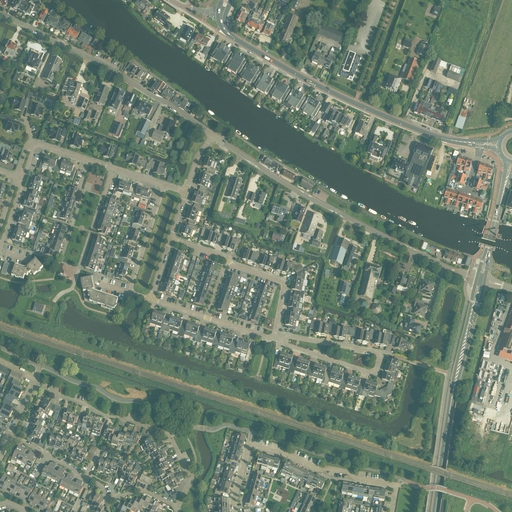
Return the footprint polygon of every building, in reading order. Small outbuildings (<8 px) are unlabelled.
[(13,0),(11,4),(14,6),(13,9),(18,11),(23,0),(13,0)] [(23,0),(18,11),(24,14),(28,5),(25,4),(26,0),(23,0)] [(139,0),(135,5),(140,9),(141,8),(144,10),(143,12),(143,13),(145,15),(147,15),(148,13),(152,8),(143,1),(142,2),(139,0)] [(296,10),(300,0),(294,0),(292,8),(296,10)] [(35,6),(33,12),(37,14),(39,10),(41,4),(37,2),(35,6)] [(28,5),(24,14),(29,16),(32,11),(33,12),(35,6),(33,5),(33,4),(32,4),(28,3),(28,5)] [(438,17),(441,10),(435,7),(434,10),(433,10),(431,15),(438,17)] [(244,24),(249,14),(246,12),(246,11),(246,10),(242,8),(241,10),(236,21),(236,22),(239,23),(240,23),(240,22),(244,24)] [(36,15),(35,18),(38,20),(42,23),(42,22),(44,23),(49,14),(47,13),(43,10),(42,12),(39,17),(36,15)] [(49,26),(50,26),(57,14),(57,12),(55,11),(54,12),(52,18),(49,17),(46,24),(46,25),(48,26),(49,26)] [(168,30),(172,25),(167,21),(169,18),(160,11),(154,18),(164,25),(163,26),(168,30)] [(57,12),(57,14),(50,26),(52,27),(52,28),(54,29),(55,29),(59,22),(56,20),(59,15),(59,13),(57,12)] [(250,28),(257,14),(254,13),(252,18),(250,17),(245,25),(250,28)] [(255,30),(259,21),(257,20),(260,16),(257,14),(250,28),(255,30)] [(279,35),(277,39),(281,41),(282,42),(284,43),(285,42),(288,43),(290,39),(291,39),(293,36),(292,34),(298,18),(289,15),(285,25),(281,24),(281,25),(280,27),(283,28),(280,35),(279,35)] [(260,33),(265,24),(262,23),(265,18),(262,17),(259,21),(255,30),(260,33)] [(64,21),(65,18),(64,18),(63,20),(63,21),(62,23),(59,22),(56,29),(56,30),(58,31),(59,31),(60,32),(65,22),(64,21)] [(67,19),(65,18),(64,21),(65,22),(60,32),(62,32),(62,33),(64,34),(65,34),(69,27),(66,25),(67,23),(68,20),(67,19)] [(269,37),(272,31),(271,31),(274,25),(267,22),(261,34),(265,36),(265,35),(269,37)] [(66,34),(71,37),(76,26),(75,25),(72,29),(69,28),(66,34)] [(76,39),(81,30),(79,29),(79,28),(76,26),(71,37),(76,39)] [(186,26),(180,38),(187,42),(194,31),(186,26)] [(341,44),(345,35),(321,26),(318,35),(341,44)] [(81,33),(77,40),(82,43),(87,35),(83,33),(84,31),(82,29),(80,32),(81,33)] [(87,35),(82,43),(87,45),(89,43),(90,44),(94,46),(96,43),(101,46),(102,44),(103,44),(104,42),(98,39),(97,40),(93,37),(90,35),(89,37),(87,35)] [(201,44),(204,38),(199,35),(195,41),(192,40),(188,47),(191,49),(194,44),(195,44),(196,44),(197,43),(197,42),(201,44)] [(206,47),(210,41),(204,38),(201,44),(206,47)] [(410,49),(413,41),(406,38),(403,47),(410,49)] [(9,52),(14,53),(16,49),(17,49),(17,47),(17,46),(13,44),(12,42),(10,41),(8,42),(7,46),(6,46),(5,48),(6,49),(5,52),(4,55),(7,56),(9,52)] [(216,44),(213,50),(215,51),(211,58),(217,61),(225,47),(221,45),(220,46),(216,44)] [(420,46),(417,55),(424,57),(427,48),(421,46),(420,46)] [(225,47),(217,61),(222,64),(223,63),(225,64),(232,53),(229,51),(230,50),(225,47)] [(361,56),(360,56),(346,51),(337,76),(349,80),(350,77),(353,78),(354,76),(358,64),(361,56)] [(312,62),(318,64),(321,58),(322,55),(316,52),(315,55),(312,62)] [(31,54),(26,66),(36,70),(40,61),(36,60),(38,57),(31,54)] [(233,55),(226,67),(228,68),(227,69),(231,71),(239,58),(236,55),(235,57),(233,55)] [(51,83),(61,61),(52,57),(42,79),(51,83)] [(328,57),(326,60),(323,67),(329,70),(332,64),(334,65),(335,64),(336,60),(328,57)] [(239,58),(231,71),(236,74),(237,73),(239,74),(246,63),(243,62),(244,60),(239,58)] [(323,67),(326,60),(321,58),(318,64),(323,67)] [(411,83),(419,62),(410,59),(404,73),(402,72),(399,80),(391,76),(386,89),(396,93),(401,81),(402,81),(402,79),(411,83)] [(444,69),(446,64),(441,62),(441,61),(435,59),(430,71),(436,74),(439,67),(444,69)] [(134,77),(134,76),(138,71),(134,69),(135,67),(130,64),(127,69),(130,71),(128,73),(134,77)] [(247,65),(240,76),(243,78),(242,79),(246,82),(254,68),(250,65),(249,67),(247,65)] [(448,72),(446,78),(457,82),(460,83),(463,75),(465,70),(464,69),(461,68),(454,66),(451,65),(449,72),(448,72)] [(254,68),(246,82),(250,84),(251,83),(254,84),(260,73),(258,72),(259,70),(254,68)] [(138,71),(134,76),(140,80),(142,77),(145,80),(149,75),(143,71),(142,72),(138,70),(138,71)] [(261,75),(254,86),(257,88),(256,89),(260,92),(268,78),(264,75),(264,77),(261,75)] [(268,78),(260,92),(265,94),(266,93),(268,94),(274,83),(272,82),(273,80),(268,78)] [(427,79),(424,87),(429,89),(433,81),(427,79)] [(154,91),(155,90),(159,83),(155,80),(149,88),(154,91)] [(77,100),(82,85),(71,81),(69,89),(64,87),(62,91),(65,92),(65,91),(67,92),(66,96),(72,99),(70,102),(75,104),(77,100)] [(159,83),(155,90),(161,94),(164,88),(165,89),(167,87),(166,86),(160,81),(159,83)] [(430,88),(430,89),(435,91),(438,83),(433,81),(432,84),(430,88)] [(277,83),(270,94),(272,96),(272,97),(275,99),(284,85),(280,83),(279,84),(277,83)] [(96,89),(95,91),(99,93),(96,99),(95,99),(94,101),(96,101),(95,103),(104,106),(110,89),(102,85),(100,90),(96,89)] [(284,85),(275,99),(280,102),(281,101),(283,102),(290,91),(288,90),(289,88),(284,85)] [(166,99),(172,90),(169,88),(167,91),(166,90),(161,96),(166,99)] [(121,102),(123,98),(122,98),(124,93),(119,91),(120,90),(117,89),(109,107),(117,111),(120,102),(121,102)] [(170,102),(174,96),(172,94),(174,91),(172,90),(166,99),(170,102)] [(292,91),(286,102),(288,103),(288,105),(291,107),(299,93),(296,91),(295,92),(292,91)] [(299,93),(291,107),(296,110),(297,108),(300,110),(306,99),(304,97),(304,96),(299,93)] [(133,96),(130,95),(128,100),(127,99),(124,106),(128,107),(129,104),(133,106),(137,97),(136,97),(136,96),(134,95),(133,96)] [(180,100),(175,97),(171,102),(179,107),(184,100),(181,98),(180,100)] [(27,108),(30,100),(26,99),(25,102),(18,99),(17,101),(14,99),(12,106),(15,107),(14,110),(22,112),(24,107),(27,108)] [(82,99),(79,108),(85,110),(88,101),(82,99)] [(308,99),(301,110),(304,111),(303,113),(307,115),(315,101),(311,99),(310,100),(308,99)] [(472,111),(475,102),(469,100),(465,99),(464,103),(462,108),(472,111)] [(184,110),(189,103),(184,100),(179,107),(184,110)] [(315,101),(307,115),(312,118),(312,117),(315,118),(322,107),(319,105),(320,104),(315,101)] [(42,115),(44,109),(41,108),(41,107),(34,104),(34,103),(31,102),(29,108),(32,109),(30,115),(38,117),(39,114),(42,115)] [(144,104),(140,102),(140,103),(136,110),(140,112),(140,113),(140,114),(140,115),(141,116),(143,116),(144,115),(144,114),(148,116),(149,115),(148,115),(152,109),(152,108),(147,106),(144,104)] [(422,107),(424,103),(421,102),(420,106),(417,105),(414,113),(419,115),(422,107)] [(424,103),(422,107),(419,115),(425,117),(430,105),(427,104),(424,103)] [(328,104),(322,113),(325,115),(323,119),(325,120),(332,107),(328,104)] [(430,119),(433,112),(430,111),(432,106),(430,105),(425,117),(430,119)] [(436,121),(441,109),(438,108),(436,113),(433,112),(430,119),(436,121)] [(442,123),(444,116),(441,115),(443,110),(441,109),(436,121),(442,123)] [(465,118),(468,111),(462,109),(459,116),(455,127),(462,129),(466,118),(465,118)] [(331,124),(336,114),(336,113),(335,113),(336,112),(332,110),(332,111),(331,111),(326,120),(325,122),(331,124)] [(340,116),(336,114),(331,124),(333,126),(332,127),(335,128),(336,128),(342,116),(340,115),(340,116)] [(14,130),(17,131),(19,124),(14,122),(15,119),(8,117),(2,115),(1,117),(2,118),(8,121),(6,128),(7,128),(6,131),(13,133),(14,130)] [(346,119),(342,117),(343,117),(342,116),(336,128),(335,128),(333,132),(337,134),(340,129),(348,134),(349,133),(350,133),(350,132),(350,131),(350,130),(349,129),(351,126),(350,126),(352,121),(351,121),(352,121),(348,119),(347,119),(346,119)] [(71,119),(70,123),(73,124),(73,123),(79,125),(81,119),(75,117),(74,121),(71,119)] [(143,139),(144,136),(151,123),(144,119),(136,136),(143,139)] [(158,132),(162,133),(162,132),(171,135),(176,123),(175,123),(167,120),(164,127),(161,125),(158,132)] [(314,123),(309,130),(314,133),(319,125),(314,123)] [(119,137),(123,126),(117,124),(113,135),(119,137)] [(360,124),(356,133),(363,137),(362,140),(360,143),(363,144),(365,141),(368,133),(367,133),(364,132),(366,127),(360,124)] [(53,137),(52,140),(59,142),(61,137),(64,138),(66,131),(63,130),(63,131),(55,129),(55,130),(52,129),(50,136),(53,137)] [(161,142),(163,136),(164,134),(162,133),(158,132),(155,131),(152,138),(161,142)] [(82,146),(84,140),(81,139),(81,137),(74,135),(74,133),(71,132),(69,139),(72,140),(70,146),(78,148),(79,145),(82,146)] [(369,148),(367,153),(371,155),(370,156),(371,156),(379,160),(379,158),(383,160),(385,155),(386,155),(392,142),(388,140),(384,149),(374,145),(377,136),(373,135),(368,148),(369,148)] [(416,188),(432,149),(417,143),(413,154),(414,154),(411,161),(410,161),(409,165),(396,159),(391,170),(405,175),(402,182),(401,182),(416,188)] [(0,145),(0,144),(0,150),(2,151),(1,155),(4,156),(2,162),(8,164),(12,154),(8,153),(9,148),(0,145)] [(114,148),(107,146),(106,148),(103,147),(100,153),(104,154),(103,157),(111,159),(113,154),(115,155),(118,148),(114,147),(114,148)] [(139,156),(132,154),(131,155),(128,154),(126,160),(129,162),(128,164),(136,166),(137,163),(141,164),(140,167),(144,169),(147,161),(142,160),(142,161),(138,160),(139,156)] [(42,159),(38,169),(42,170),(42,168),(47,169),(48,167),(49,167),(51,158),(46,156),(45,160),(42,159)] [(432,156),(427,171),(432,173),(437,158),(432,156)] [(51,158),(49,167),(54,169),(53,171),(57,172),(59,164),(56,163),(57,160),(51,158)] [(204,161),(203,164),(204,165),(203,167),(207,168),(206,171),(215,174),(218,175),(219,173),(216,172),(216,170),(213,169),(215,162),(211,161),(210,158),(207,160),(206,159),(205,161),(204,161)] [(465,168),(468,160),(463,158),(459,171),(460,172),(461,171),(462,167),(465,167),(465,168)] [(270,168),(273,162),(267,159),(264,164),(270,168)] [(465,168),(465,167),(464,170),(468,171),(472,161),(471,161),(471,160),(469,159),(469,160),(468,160),(465,168)] [(156,163),(150,161),(148,164),(147,164),(145,170),(149,171),(150,168),(154,169),(153,173),(161,176),(161,173),(164,174),(167,168),(163,167),(164,165),(156,163)] [(59,164),(57,172),(60,173),(60,171),(66,173),(68,164),(63,162),(62,165),(59,164)] [(273,162),(270,168),(276,172),(278,168),(279,166),(273,162)] [(68,164),(66,173),(71,175),(69,179),(73,180),(76,170),(73,169),(74,166),(68,164)] [(484,165),(482,164),(480,164),(480,167),(479,167),(478,168),(479,168),(477,174),(481,176),(482,174),(485,166),(484,165)] [(489,167),(485,180),(484,182),(492,184),(492,181),(487,180),(488,176),(491,176),(494,168),(489,167)] [(292,181),(295,176),(285,171),(283,176),(292,181)] [(452,171),(450,176),(465,181),(467,177),(458,174),(458,177),(452,175),(454,171),(452,171)] [(215,175),(205,172),(204,175),(201,174),(200,176),(199,177),(198,179),(208,183),(210,177),(214,178),(215,175)] [(47,179),(37,176),(36,179),(33,178),(31,183),(40,186),(41,181),(46,183),(47,179)] [(450,176),(447,182),(450,183),(451,179),(456,180),(456,183),(464,186),(465,181),(450,176)] [(233,177),(226,197),(235,200),(242,180),(233,177)] [(206,191),(208,183),(198,179),(197,182),(198,183),(197,185),(200,186),(199,189),(206,191)] [(311,192),(315,185),(304,179),(300,185),(311,192)] [(482,185),(483,182),(475,180),(474,183),(473,184),(487,189),(491,190),(491,188),(490,188),(490,186),(487,185),(486,187),(482,185)] [(124,192),(126,183),(123,182),(121,181),(120,183),(117,182),(115,189),(118,190),(117,192),(122,194),(123,192),(124,192)] [(38,195),(39,192),(38,192),(40,186),(31,183),(29,189),(32,190),(31,193),(38,195)] [(126,183),(124,192),(129,194),(132,194),(133,192),(134,188),(131,187),(132,185),(129,184),(126,183)] [(433,183),(431,188),(433,189),(432,193),(437,195),(439,196),(439,195),(440,196),(440,195),(442,196),(446,184),(443,183),(441,186),(433,183)] [(77,195),(77,193),(78,193),(79,190),(70,187),(68,192),(77,195)] [(140,188),(138,187),(137,189),(134,188),(133,192),(131,197),(140,200),(141,197),(143,188),(141,187),(140,188)] [(149,200),(151,194),(148,193),(149,191),(146,190),(146,189),(143,188),(141,197),(146,199),(149,200)] [(206,191),(199,189),(198,192),(195,191),(195,193),(193,194),(193,196),(203,200),(205,194),(208,195),(209,192),(206,191)] [(453,201),(456,193),(451,191),(446,208),(450,209),(451,206),(448,205),(450,199),(453,201)] [(76,200),(77,197),(76,197),(77,195),(68,192),(66,197),(76,200)] [(262,206),(266,195),(259,192),(257,196),(255,195),(251,193),(249,200),(248,200),(253,202),(253,201),(255,202),(255,203),(262,206)] [(37,199),(38,195),(31,193),(30,196),(27,195),(25,200),(34,203),(36,198),(37,199)] [(455,210),(460,194),(456,193),(453,201),(455,201),(454,206),(451,206),(450,209),(453,210),(454,210),(455,210)] [(462,204),(465,196),(460,194),(455,210),(459,211),(460,209),(457,208),(459,202),(462,204)] [(203,200),(193,196),(192,199),(192,200),(192,202),(195,203),(194,206),(200,208),(204,209),(204,206),(201,205),(203,200)] [(73,205),(74,204),(75,204),(76,200),(66,197),(64,202),(73,205)] [(470,209),(471,207),(474,199),(469,197),(465,210),(464,212),(466,213),(467,211),(468,208),(470,209)] [(115,208),(117,202),(108,199),(107,201),(106,201),(105,204),(115,208)] [(34,203),(25,200),(23,206),(26,207),(25,210),(34,213),(36,213),(37,210),(35,210),(37,204),(34,203)] [(483,202),(478,200),(474,213),(473,216),(475,217),(476,214),(477,209),(480,210),(483,202)] [(72,211),(73,208),(73,207),(73,205),(64,202),(63,208),(72,211)] [(113,213),(115,208),(105,204),(104,208),(105,208),(104,210),(113,213)] [(200,208),(194,206),(193,209),(190,208),(189,210),(188,211),(187,213),(197,217),(199,211),(202,212),(204,209),(200,208)] [(295,216),(293,221),(293,222),(291,221),(289,226),(299,229),(301,224),(302,219),(306,209),(303,208),(303,207),(299,206),(295,216)] [(70,216),(71,214),(72,211),(63,208),(61,213),(70,216)] [(272,213),(278,215),(278,216),(277,217),(278,217),(277,221),(287,224),(291,212),(288,211),(288,210),(280,208),(280,209),(279,210),(273,208),(272,213)] [(144,221),(145,218),(144,218),(145,215),(143,214),(144,212),(135,209),(132,217),(135,218),(144,221)] [(34,213),(25,210),(25,213),(21,212),(19,217),(31,221),(33,216),(34,213)] [(112,218),(113,213),(104,210),(104,211),(103,211),(102,215),(112,218)] [(70,216),(61,213),(59,212),(57,217),(57,220),(66,223),(67,221),(69,221),(70,218),(69,217),(70,216)] [(229,222),(231,216),(218,212),(216,218),(229,222)] [(194,225),(197,217),(187,213),(186,216),(187,217),(186,219),(189,220),(188,223),(194,225)] [(316,231),(315,231),(319,216),(309,213),(302,234),(313,237),(312,238),(313,239),(313,240),(312,245),(317,247),(319,242),(322,232),(316,230),(316,231)] [(110,223),(112,218),(102,215),(101,218),(101,220),(110,223)] [(28,230),(31,221),(19,217),(18,223),(21,224),(20,227),(28,230)] [(143,224),(144,221),(135,218),(133,224),(132,227),(137,228),(138,229),(139,226),(141,227),(142,224),(143,224)] [(108,228),(110,223),(101,220),(100,222),(99,225),(108,228)] [(65,233),(66,230),(66,229),(66,227),(57,224),(55,230),(65,233)] [(110,229),(108,228),(99,225),(98,228),(98,229),(97,230),(99,231),(98,233),(106,236),(107,232),(109,233),(110,229)] [(197,231),(198,228),(189,225),(188,228),(184,226),(183,228),(182,228),(181,231),(182,232),(181,234),(183,234),(184,237),(187,236),(191,237),(193,230),(197,231)] [(28,230),(20,227),(19,230),(16,229),(14,234),(23,237),(26,238),(27,233),(29,233),(30,230),(28,230)] [(136,231),(137,228),(132,227),(131,229),(129,235),(138,238),(139,235),(140,232),(136,231)] [(214,233),(213,233),(208,232),(209,229),(203,227),(201,235),(206,237),(205,242),(206,242),(206,243),(208,244),(210,245),(214,233)] [(63,238),(63,236),(64,236),(65,233),(55,230),(54,235),(63,238)] [(222,235),(214,232),(213,233),(214,233),(210,245),(212,245),(214,245),(215,245),(216,245),(218,240),(220,241),(222,235)] [(274,233),(272,238),(278,240),(281,241),(282,235),(274,233)] [(22,246),(23,243),(21,243),(23,237),(14,234),(12,240),(15,241),(14,244),(22,246)] [(227,250),(231,239),(225,237),(226,235),(223,234),(222,235),(220,241),(223,242),(222,247),(223,248),(225,250),(227,250)] [(62,243),(63,240),(62,239),(63,238),(54,235),(52,240),(62,243)] [(137,241),(138,238),(129,235),(127,241),(126,244),(129,244),(130,242),(136,244),(137,241)] [(103,245),(104,240),(95,237),(95,239),(94,239),(93,242),(103,245)] [(238,246),(240,240),(237,238),(236,241),(231,239),(227,250),(229,251),(231,251),(232,251),(233,251),(235,245),(238,246)] [(335,247),(331,261),(342,265),(345,254),(348,254),(349,251),(347,250),(350,243),(339,238),(335,247)] [(59,248),(60,246),(61,246),(62,243),(52,240),(50,245),(59,248)] [(101,250),(103,245),(93,242),(92,245),(92,246),(92,247),(101,250)] [(132,255),(133,252),(134,249),(128,247),(129,244),(126,244),(124,243),(123,246),(125,247),(124,252),(132,255)] [(58,254),(58,253),(59,250),(59,248),(50,245),(48,244),(46,249),(56,253),(58,254)] [(243,246),(241,254),(244,255),(242,260),(243,260),(243,261),(246,262),(247,263),(251,253),(251,252),(246,250),(247,247),(243,246)] [(351,246),(349,251),(348,254),(344,266),(349,268),(353,258),(357,260),(359,256),(359,255),(354,254),(356,248),(355,248),(351,246)] [(99,255),(101,250),(92,247),(91,249),(90,252),(99,255)] [(56,253),(46,249),(42,248),(40,253),(43,254),(54,258),(56,253)] [(176,251),(174,257),(183,260),(184,254),(176,251)] [(448,251),(446,259),(455,262),(462,265),(468,267),(469,265),(471,259),(448,251)] [(97,260),(99,255),(90,252),(89,255),(89,256),(89,258),(97,260)] [(131,258),(132,255),(124,252),(122,258),(119,257),(118,260),(123,261),(123,262),(127,263),(128,260),(130,261),(131,258)] [(251,253),(247,263),(249,263),(252,263),(253,263),(255,258),(258,259),(260,253),(257,252),(256,254),(251,253)] [(260,253),(258,259),(261,260),(259,265),(261,266),(260,266),(263,268),(265,268),(268,258),(262,256),(263,254),(260,253)] [(278,257),(275,264),(278,265),(276,271),(278,271),(277,272),(280,273),(282,274),(285,263),(280,261),(282,256),(278,255),(277,257),(278,257)] [(268,258),(265,268),(266,269),(269,269),(271,269),(273,263),(275,264),(278,257),(277,257),(274,256),(274,259),(268,257),(268,258)] [(174,257),(172,262),(181,265),(183,265),(185,260),(183,260),(174,257)] [(96,266),(97,260),(89,258),(88,259),(87,259),(86,263),(96,266)] [(40,270),(43,267),(36,259),(27,268),(26,269),(15,266),(11,276),(16,277),(16,276),(19,277),(19,278),(23,280),(25,275),(27,276),(28,273),(29,273),(30,275),(32,273),(34,275),(37,272),(36,272),(39,269),(40,270)] [(127,272),(128,269),(127,269),(128,266),(122,264),(123,262),(123,261),(118,260),(117,263),(120,264),(118,269),(127,272)] [(7,276),(7,275),(10,264),(5,262),(1,274),(7,276)] [(172,262),(171,267),(179,270),(181,271),(183,265),(181,265),(172,262)] [(214,270),(215,268),(216,265),(207,262),(205,267),(214,270)] [(285,263),(282,274),(283,274),(286,275),(286,274),(288,275),(290,269),(294,270),(296,274),(303,270),(301,265),(291,262),(291,264),(285,263)] [(94,271),(96,266),(86,263),(85,266),(86,266),(85,268),(94,271)] [(378,280),(382,269),(368,264),(359,296),(370,299),(375,281),(376,281),(376,279),(378,280)] [(213,275),(214,272),(213,272),(214,270),(205,267),(203,272),(213,275)] [(292,281),(292,284),(303,286),(304,280),(305,281),(306,275),(305,273),(307,272),(308,271),(307,268),(305,269),(303,270),(296,274),(297,276),(297,279),(294,278),(293,281),(292,281)] [(126,275),(127,272),(118,269),(117,273),(114,272),(112,277),(121,280),(122,277),(125,278),(125,275),(126,275)] [(211,280),(211,278),(212,278),(213,275),(203,272),(202,277),(211,280)] [(239,277),(230,274),(229,276),(228,276),(227,279),(237,282),(240,283),(242,278),(239,277)] [(409,290),(412,278),(400,274),(396,286),(409,290)] [(94,290),(91,277),(81,280),(82,284),(83,284),(84,287),(82,287),(83,291),(82,292),(85,302),(89,303),(90,301),(102,305),(101,307),(114,311),(118,300),(93,291),(92,290),(94,290)] [(167,277),(166,282),(174,285),(177,285),(178,282),(176,281),(176,280),(167,277)] [(209,285),(210,282),(211,280),(202,277),(200,282),(209,285)] [(235,287),(237,282),(227,279),(226,282),(227,282),(226,284),(235,287)] [(166,282),(164,288),(175,291),(176,286),(174,286),(174,285),(166,282)] [(207,290),(208,289),(209,285),(200,282),(198,287),(207,290)] [(420,286),(418,293),(425,295),(426,292),(430,293),(431,290),(432,291),(433,290),(433,289),(433,288),(432,287),(433,284),(424,282),(422,287),(420,286)] [(341,283),(338,292),(348,295),(349,292),(351,285),(341,283)] [(234,292),(235,287),(226,284),(226,286),(225,286),(224,289),(234,292)] [(256,285),(255,288),(258,289),(267,292),(268,290),(270,287),(260,284),(259,287),(256,285)] [(292,284),(291,287),(292,288),(292,290),(295,291),(294,294),(302,295),(304,295),(305,292),(302,292),(303,286),(292,284)] [(395,296),(397,288),(391,286),(388,294),(395,296)] [(206,296),(207,293),(207,292),(207,290),(198,287),(197,293),(206,296)] [(162,289),(161,292),(162,293),(171,296),(171,293),(174,294),(175,291),(164,288),(163,289),(162,289)] [(232,297),(234,292),(224,289),(223,292),(223,293),(223,294),(232,297)] [(266,297),(267,294),(267,292),(258,289),(257,294),(266,297)] [(204,301),(204,299),(205,299),(206,296),(197,293),(195,298),(204,301)] [(230,303),(232,297),(223,294),(222,296),(221,299),(230,303)] [(264,302),(264,301),(265,300),(266,297),(257,294),(255,299),(264,302)] [(289,299),(289,302),(299,304),(299,303),(303,304),(304,295),(302,295),(294,294),(294,297),(290,296),(290,298),(289,299)] [(203,306),(204,303),(203,302),(204,301),(195,298),(193,303),(203,306)] [(228,308),(230,303),(221,299),(219,303),(220,303),(219,305),(228,308)] [(263,308),(264,304),(263,304),(264,302),(255,299),(253,304),(263,308)] [(364,309),(368,306),(366,301),(362,300),(358,303),(359,308),(364,309)] [(416,301),(414,307),(416,308),(415,314),(424,316),(424,313),(425,313),(426,313),(427,312),(427,311),(426,311),(425,310),(426,307),(422,306),(423,303),(416,301)] [(289,302),(288,304),(289,306),(288,308),(292,308),(291,311),(299,313),(301,313),(302,310),(298,309),(299,304),(289,302)] [(42,314),(44,306),(35,303),(33,311),(42,314)] [(260,313),(261,311),(262,311),(263,308),(253,304),(251,310),(260,313)] [(226,315),(227,313),(228,308),(219,305),(219,306),(218,306),(217,310),(220,311),(219,313),(226,315)] [(376,316),(382,312),(380,305),(372,305),(370,312),(376,316)] [(259,318),(260,315),(260,314),(260,313),(251,310),(250,315),(259,318)] [(156,326),(160,313),(154,311),(152,316),(150,315),(146,326),(149,327),(150,324),(156,326)] [(286,317),(285,319),(296,321),(297,316),(298,316),(299,313),(291,311),(291,314),(287,314),(287,316),(286,317)] [(163,332),(167,321),(164,320),(165,315),(160,313),(156,326),(161,328),(160,331),(163,332)] [(259,318),(250,315),(249,318),(242,315),(242,317),(239,316),(238,319),(253,324),(254,322),(257,323),(258,321),(259,318)] [(173,331),(177,319),(171,317),(169,322),(167,321),(163,332),(168,333),(169,330),(173,331)] [(310,327),(316,329),(315,334),(317,334),(316,335),(319,336),(321,336),(323,323),(323,322),(318,321),(317,322),(313,322),(314,317),(312,317),(311,321),(311,324),(310,327)] [(413,324),(414,320),(408,318),(406,322),(405,321),(406,322),(404,331),(418,335),(421,326),(413,324)] [(180,337),(184,327),(181,326),(182,321),(177,319),(173,331),(178,333),(177,336),(180,337)] [(285,319),(285,322),(286,323),(285,326),(289,326),(288,329),(296,330),(296,327),(295,327),(296,321),(285,319)] [(323,323),(321,336),(323,336),(325,336),(327,336),(328,331),(331,331),(332,323),(329,322),(329,324),(323,323)] [(190,337),(194,325),(188,323),(186,327),(184,327),(180,337),(183,338),(184,335),(190,337)] [(332,323),(331,331),(334,332),(333,337),(334,337),(334,338),(337,339),(339,339),(340,329),(335,328),(336,324),(335,323),(332,323)] [(197,343),(201,332),(198,331),(199,326),(194,325),(190,337),(195,339),(194,342),(197,343)] [(340,329),(339,339),(340,339),(343,339),(345,339),(346,334),(351,335),(353,329),(352,329),(346,327),(346,329),(340,328),(340,329)] [(353,329),(351,335),(357,336),(356,341),(358,341),(358,342),(360,343),(362,343),(364,333),(364,332),(359,331),(359,329),(353,327),(352,329),(353,329)] [(207,343),(211,330),(205,328),(203,333),(201,332),(197,343),(200,344),(201,341),(207,343)] [(511,331),(505,329),(497,351),(511,356),(511,331)] [(215,345),(218,338),(215,337),(216,332),(211,330),(207,343),(215,345)] [(364,333),(362,343),(364,344),(367,344),(367,343),(368,343),(369,338),(372,339),(373,332),(374,330),(370,330),(370,332),(364,331),(364,332),(364,333)] [(373,332),(372,339),(375,339),(374,344),(376,345),(375,345),(378,346),(380,346),(382,335),(376,334),(377,333),(373,332)] [(224,348),(228,336),(222,334),(220,339),(218,338),(215,345),(214,348),(217,349),(218,346),(224,348)] [(382,335),(380,346),(382,347),(384,347),(385,346),(386,346),(387,341),(390,342),(391,335),(388,335),(388,336),(382,335)] [(231,354),(235,343),(232,342),(233,338),(228,336),(224,348),(229,350),(228,353),(231,354)] [(409,349),(411,344),(404,342),(404,341),(398,339),(398,338),(394,336),(391,343),(396,345),(395,348),(401,350),(403,347),(409,349)] [(241,354),(245,341),(239,340),(237,344),(235,343),(231,354),(234,355),(235,352),(241,354)] [(248,359),(252,349),(249,348),(250,343),(245,341),(241,354),(246,356),(245,358),(248,359)] [(283,368),(287,355),(281,353),(280,358),(277,357),(273,368),(277,369),(278,366),(283,368)] [(290,373),(294,363),(291,362),(293,357),(287,355),(283,368),(288,370),(287,372),(290,373)] [(399,364),(400,361),(393,358),(392,361),(388,360),(388,362),(387,363),(386,365),(396,369),(398,363),(399,364)] [(300,373),(304,361),(298,359),(297,364),(294,363),(290,373),(294,374),(294,371),(300,373)] [(308,376),(311,368),(308,368),(310,363),(304,361),(300,373),(308,376)] [(317,379),(321,367),(315,365),(314,369),(311,368),(308,376),(317,379)] [(396,378),(397,375),(398,372),(395,371),(396,369),(386,365),(385,368),(385,369),(385,371),(388,372),(387,375),(393,377),(396,378)] [(324,385),(328,374),(325,373),(327,368),(321,367),(317,379),(322,381),(321,383),(324,385)] [(334,384),(338,372),(332,370),(331,375),(328,374),(324,385),(328,386),(328,383),(334,384)] [(341,390),(345,380),(342,379),(344,374),(338,372),(334,384),(339,386),(338,389),(341,390)] [(387,397),(392,394),(395,384),(391,383),(393,377),(387,375),(383,374),(382,377),(383,378),(382,380),(388,382),(387,387),(383,389),(387,397)] [(351,390),(355,378),(349,376),(348,381),(345,380),(341,390),(345,391),(345,388),(351,390)] [(358,396),(362,385),(359,384),(361,380),(355,378),(351,390),(356,392),(355,395),(358,396)] [(20,395),(22,389),(19,388),(21,384),(19,383),(19,381),(17,380),(14,379),(11,384),(13,385),(10,391),(20,395)] [(368,396),(369,393),(372,383),(366,381),(365,386),(362,385),(358,396),(362,397),(362,394),(368,396)] [(379,391),(376,390),(378,385),(372,383),(369,393),(368,396),(374,398),(374,396),(383,399),(384,401),(388,399),(387,397),(383,389),(379,391)] [(17,401),(20,395),(10,391),(8,396),(6,395),(4,399),(11,403),(13,399),(17,401)] [(10,414),(13,409),(9,407),(11,403),(4,399),(2,404),(4,404),(1,410),(10,414)] [(42,413),(44,414),(48,416),(51,410),(50,410),(47,409),(50,403),(50,402),(44,399),(42,403),(39,409),(43,411),(42,413)] [(34,411),(31,417),(33,418),(37,420),(38,418),(41,420),(42,418),(43,419),(45,415),(44,414),(42,413),(43,411),(39,409),(38,408),(36,412),(34,411)] [(0,421),(2,422),(4,418),(7,420),(10,414),(1,410),(0,411),(0,421)] [(58,420),(56,423),(58,424),(61,425),(62,420),(68,422),(69,418),(71,419),(73,415),(74,413),(68,411),(66,414),(64,414),(63,419),(60,418),(59,417),(58,420)] [(68,422),(67,424),(73,426),(74,422),(79,424),(82,417),(79,416),(78,417),(73,415),(71,419),(69,418),(68,422)] [(79,424),(78,426),(87,429),(88,427),(89,423),(91,423),(92,419),(93,417),(87,415),(86,419),(84,419),(84,418),(82,417),(79,424)] [(37,420),(33,418),(30,423),(32,424),(36,426),(37,424),(41,426),(43,421),(41,420),(38,418),(37,420)] [(88,427),(87,429),(92,431),(93,431),(94,427),(96,427),(97,423),(98,421),(92,419),(91,423),(89,423),(88,427)] [(92,431),(92,433),(97,435),(97,436),(99,437),(101,432),(103,425),(97,423),(96,427),(94,427),(93,431),(92,431)] [(32,424),(29,430),(31,431),(35,433),(36,431),(40,433),(43,427),(41,426),(37,424),(36,426),(32,424)] [(105,431),(103,437),(109,439),(110,435),(112,436),(112,435),(113,433),(114,429),(108,427),(109,425),(106,424),(104,431),(105,431)] [(117,439),(117,440),(119,440),(118,444),(124,446),(124,444),(126,440),(124,439),(126,433),(128,428),(125,427),(122,434),(120,433),(117,439)] [(31,431),(29,436),(35,439),(35,437),(38,438),(39,439),(42,434),(40,433),(36,431),(35,433),(31,431)] [(126,433),(124,439),(126,440),(124,444),(130,446),(131,444),(132,440),(130,439),(132,435),(126,433)] [(132,435),(130,439),(132,440),(131,444),(136,446),(139,440),(142,434),(139,433),(138,435),(132,433),(132,435)] [(109,439),(108,441),(112,442),(111,444),(117,446),(118,444),(119,440),(117,440),(117,439),(116,439),(116,437),(112,435),(112,436),(110,435),(109,439)] [(145,444),(141,446),(144,451),(146,450),(150,448),(149,446),(153,444),(150,439),(149,440),(147,436),(144,435),(142,441),(144,442),(145,444)] [(47,441),(45,447),(47,448),(48,446),(54,449),(55,447),(56,443),(55,442),(57,438),(51,436),(48,441),(47,441)] [(56,443),(55,447),(60,450),(61,448),(63,444),(61,443),(63,439),(57,436),(57,438),(55,442),(56,443)] [(63,444),(61,448),(66,450),(69,445),(67,444),(69,440),(64,437),(63,439),(61,443),(63,444)] [(69,440),(67,444),(69,445),(71,446),(70,447),(74,449),(74,450),(74,449),(76,450),(78,446),(79,445),(80,442),(76,440),(76,441),(70,438),(69,440)] [(243,448),(244,442),(232,439),(231,441),(235,442),(234,445),(243,448)] [(150,448),(146,450),(149,456),(151,455),(151,454),(155,452),(154,451),(159,448),(164,445),(163,443),(156,446),(155,443),(153,444),(149,446),(150,448)] [(243,448),(234,445),(231,444),(229,449),(241,453),(243,448)] [(16,462),(23,448),(18,446),(11,460),(16,462)] [(73,452),(71,455),(77,458),(79,454),(80,455),(82,451),(83,449),(78,446),(76,450),(74,449),(74,450),(73,452)] [(155,452),(151,454),(151,455),(154,460),(159,457),(158,455),(164,452),(169,450),(167,447),(161,450),(159,448),(154,451),(155,452)] [(22,463),(26,455),(24,454),(26,450),(23,448),(16,462),(17,461),(22,463)] [(240,458),(241,453),(229,449),(228,455),(240,458)] [(77,458),(76,460),(81,462),(83,459),(85,460),(86,457),(87,454),(88,454),(82,451),(80,455),(79,454),(77,458)] [(27,465),(33,453),(30,452),(28,456),(26,455),(22,463),(27,465)] [(160,459),(158,460),(160,464),(160,463),(161,465),(173,460),(171,457),(165,460),(165,459),(167,458),(164,452),(158,455),(159,457),(160,459)] [(31,468),(35,460),(33,459),(35,454),(33,453),(27,465),(31,468)] [(265,456),(265,455),(260,454),(257,463),(262,465),(265,456)] [(238,463),(240,458),(228,455),(225,463),(231,464),(232,462),(238,463)] [(270,458),(265,456),(262,465),(261,467),(266,468),(267,466),(270,458)] [(278,470),(281,460),(275,458),(275,459),(272,468),(278,470)] [(103,473),(104,471),(106,467),(104,466),(106,462),(100,459),(97,465),(99,466),(97,470),(103,473)] [(109,473),(110,471),(112,468),(110,467),(112,463),(107,460),(106,462),(104,466),(106,467),(104,471),(109,473)] [(160,464),(155,466),(157,472),(158,472),(161,470),(162,472),(164,471),(168,469),(167,466),(174,462),(173,460),(161,465),(160,463),(160,464)] [(116,474),(119,468),(117,467),(119,464),(119,463),(113,461),(112,463),(110,467),(112,468),(110,471),(116,474)] [(127,470),(128,468),(124,466),(125,465),(119,462),(119,463),(119,464),(117,467),(119,468),(120,469),(119,471),(123,473),(125,474),(127,470)] [(286,475),(292,464),(287,462),(284,467),(283,466),(280,472),(286,475)] [(47,477),(53,465),(50,463),(48,468),(46,467),(42,474),(47,477)] [(296,467),(297,466),(292,464),(286,475),(291,477),(292,475),(296,467)] [(51,479),(55,471),(53,470),(55,466),(53,465),(47,477),(51,479)] [(301,469),(296,467),(292,475),(297,478),(301,469)] [(56,481),(62,469),(59,468),(57,472),(55,471),(51,479),(56,481)] [(64,478),(65,476),(63,475),(65,471),(62,469),(56,481),(61,484),(64,478)] [(302,480),(306,472),(301,469),(297,478),(302,480)] [(133,473),(127,470),(125,474),(123,473),(122,475),(121,479),(126,481),(128,477),(130,478),(132,475),(133,473)] [(157,472),(156,473),(159,478),(161,478),(162,481),(168,478),(167,476),(169,475),(173,474),(174,473),(173,471),(169,474),(168,471),(165,473),(164,471),(162,472),(161,470),(158,472),(157,472)] [(232,479),(233,474),(221,471),(221,473),(225,474),(224,477),(232,479)] [(307,482),(311,474),(306,472),(302,480),(307,482)] [(168,478),(162,481),(164,480),(167,486),(169,485),(172,483),(172,481),(177,478),(182,476),(181,473),(174,476),(173,474),(169,475),(167,476),(168,478)] [(311,487),(312,485),(316,476),(315,476),(311,474),(307,482),(306,485),(310,487),(311,486),(311,487)] [(8,479),(9,477),(4,475),(0,482),(0,490),(2,491),(8,479)] [(65,488),(71,476),(68,475),(66,479),(64,478),(61,484),(60,486),(65,488)] [(134,483),(137,477),(132,475),(130,478),(128,477),(126,481),(125,483),(131,486),(132,482),(134,483)] [(69,491),(73,483),(71,482),(73,478),(71,476),(65,488),(69,491)] [(171,490),(168,492),(169,495),(171,494),(172,497),(176,494),(175,492),(176,492),(175,489),(177,487),(176,485),(180,483),(179,481),(184,479),(184,478),(182,476),(177,478),(172,481),(172,483),(169,485),(171,490)] [(317,487),(321,478),(316,476),(315,476),(316,476),(312,485),(311,487),(315,489),(316,487),(317,487)] [(13,481),(14,479),(9,477),(8,479),(2,491),(5,493),(7,488),(9,489),(13,481)] [(322,489),(326,480),(321,478),(317,487),(322,489)] [(74,493),(80,481),(77,480),(75,484),(73,483),(69,491),(74,493)] [(12,494),(17,484),(13,481),(9,489),(11,490),(10,492),(12,494)] [(79,496),(83,488),(81,487),(83,482),(80,481),(74,493),(79,496)] [(229,490),(230,484),(218,481),(218,483),(222,484),(221,487),(229,490)] [(18,494),(22,486),(17,484),(12,494),(15,495),(16,493),(18,494)] [(22,498),(27,488),(22,486),(18,494),(20,495),(19,497),(22,498)] [(227,495),(229,490),(221,487),(220,490),(216,489),(215,494),(220,496),(221,493),(227,495)] [(28,499),(32,491),(27,488),(22,498),(25,500),(26,498),(28,499)] [(32,506),(37,496),(32,494),(28,501),(30,502),(29,505),(32,506)] [(91,497),(89,500),(93,502),(96,504),(98,500),(99,500),(100,497),(96,495),(95,498),(91,497)] [(314,504),(317,499),(308,495),(305,500),(314,504)] [(38,506),(42,498),(37,496),(32,506),(35,507),(36,505),(38,506)] [(147,509),(151,501),(143,497),(141,501),(145,503),(143,507),(147,509)] [(42,511),(47,501),(42,498),(38,506),(40,507),(39,509),(42,511)] [(141,511),(143,507),(145,503),(141,501),(137,499),(135,503),(139,505),(137,509),(141,511)] [(305,500),(303,499),(301,504),(311,509),(312,509),(314,504),(305,500)] [(93,502),(91,506),(94,508),(95,508),(98,510),(100,506),(102,502),(99,500),(98,500),(96,504),(93,502)] [(49,509),(51,503),(47,501),(42,511),(44,511),(45,510),(47,511),(48,509),(49,509)] [(133,511),(135,511),(137,509),(139,505),(135,503),(131,501),(129,505),(133,507),(131,511),(133,511)] [(158,509),(160,505),(151,501),(147,509),(151,511),(153,507),(158,509)] [(130,511),(131,511),(133,507),(129,505),(125,503),(123,507),(127,509),(125,511),(130,511)]
